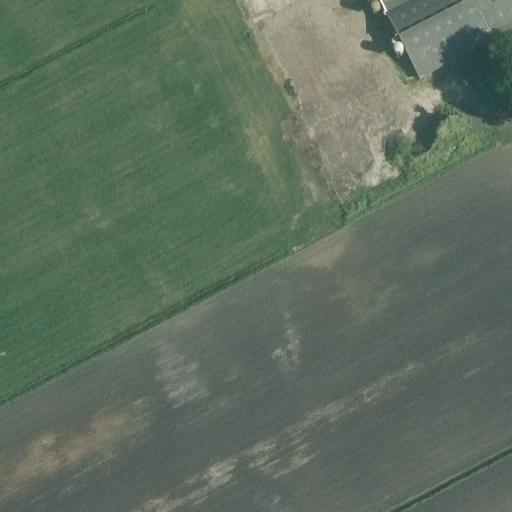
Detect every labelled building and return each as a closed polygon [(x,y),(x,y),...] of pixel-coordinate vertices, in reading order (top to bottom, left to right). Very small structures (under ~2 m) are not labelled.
[(511,0),(376,0),(417,79),(478,48),(511,30),(511,0)] [(294,20),(269,37),(315,105),(339,88),(294,20)] [(149,63),(155,75),(208,49),(202,37),(149,63)] [(273,146),(210,177),(217,191),(190,205),(201,225),(290,181),(273,146)] [(246,221),(229,237),(240,249),(257,232),(246,221)]
